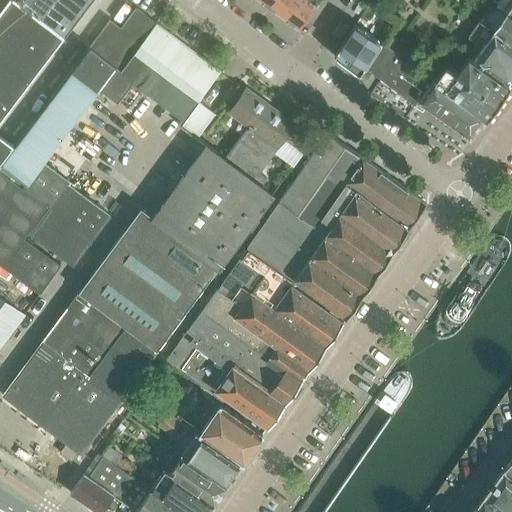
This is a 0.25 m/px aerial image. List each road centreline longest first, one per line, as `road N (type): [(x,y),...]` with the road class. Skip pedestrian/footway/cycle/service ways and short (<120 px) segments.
road 1 (unclassified): [(238,511),(462,191)]
road 2 (residential): [(462,191),(198,0)]
